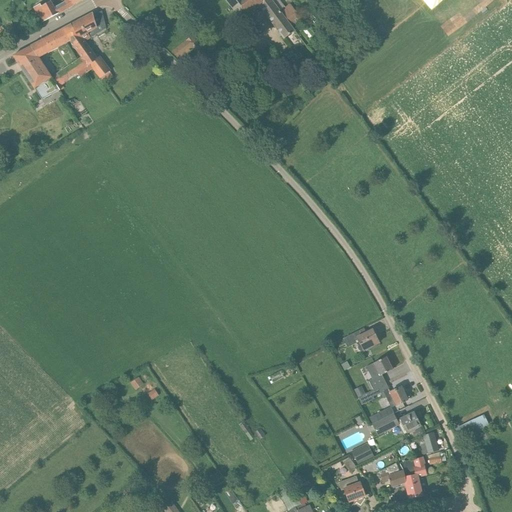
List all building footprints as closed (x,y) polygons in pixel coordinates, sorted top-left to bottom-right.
[(65,1),(54,7),(58,14),(69,8),(83,0),(67,0),(65,1)] [(225,0),(242,21),(260,6),(268,0),(225,0)] [(271,0),(268,0),(260,6),(285,39),(295,31),(292,27),(280,11),(271,0)] [(58,14),(54,7),(51,1),(42,6),(40,4),(33,7),(42,23),(58,14)] [(280,11),(292,27),(296,24),(297,24),(302,20),(290,4),(280,11)] [(92,14),(72,25),(77,34),(79,33),(84,41),(90,38),(87,33),(96,28),(92,14)] [(72,25),(60,31),(67,42),(69,41),(82,58),(78,60),(84,69),(88,66),(84,59),(92,53),(84,41),(79,33),(77,34),(72,25)] [(60,31),(32,46),(39,57),(67,42),(60,31)] [(201,48),(192,36),(187,40),(193,48),(196,52),(201,48)] [(39,57),(32,46),(13,56),(42,100),(60,90),(51,77),(39,57)] [(333,65),(340,58),(334,51),(326,57),(333,65)] [(84,69),(78,60),(58,74),(63,82),(77,73),(80,78),(93,68),(104,83),(113,76),(99,57),(96,59),(92,53),(84,59),(88,66),(84,69)] [(57,73),(51,77),(60,90),(60,91),(64,88),(62,85),(64,84),(63,82),(58,74),(57,73)] [(363,351),(379,343),(373,330),(367,333),(364,328),(354,333),(342,339),(347,348),(356,343),(358,346),(358,348),(359,350),(360,351),(363,351)] [(368,366),(374,379),(382,375),(393,370),(386,357),(368,366)] [(350,368),(347,361),(341,364),(344,371),(350,368)] [(386,384),(382,375),(374,379),(375,381),(371,384),(374,390),(386,384)] [(139,377),(131,383),(136,390),(144,384),(139,377)] [(365,394),(358,398),(362,405),(374,399),(373,397),(383,392),(391,408),(396,405),(397,406),(401,403),(401,404),(404,403),(403,402),(408,400),(401,387),(390,392),(386,384),(374,390),(365,394)] [(362,386),(354,390),(358,398),(366,394),(362,386)] [(159,396),(154,389),(148,394),(152,400),(159,396)] [(378,435),(386,431),(399,425),(404,435),(421,426),(414,412),(397,421),(394,415),(384,419),(372,425),(378,435)] [(372,425),(384,419),(381,413),(369,419),(372,425)] [(489,427),(483,414),(455,428),(461,440),(489,427)] [(245,421),(239,425),(250,441),(256,437),(245,421)] [(261,428),(254,433),(259,440),(266,436),(261,428)] [(421,428),(412,432),(415,438),(424,433),(421,428)] [(420,446),(423,456),(439,451),(434,434),(423,437),(425,444),(420,446)] [(374,457),(367,443),(351,452),(358,465),(374,457)] [(440,458),(429,459),(429,464),(441,463),(441,461),(446,461),(445,453),(439,454),(440,458)] [(406,482),(405,482),(409,498),(421,496),(417,477),(426,475),(424,465),(422,457),(415,459),(417,467),(403,470),(403,471),(403,472),(406,482)] [(357,468),(350,458),(344,463),(351,473),(357,468)] [(342,466),(340,462),(331,466),(334,470),(342,466)] [(391,487),(405,482),(406,482),(403,472),(400,473),(396,463),(380,471),(375,474),(377,478),(379,483),(389,481),(389,482),(390,482),(391,487)] [(334,471),(330,468),(325,475),(329,479),(335,471),(334,471)] [(360,483),(358,483),(356,476),(338,483),(341,491),(345,489),(349,502),(365,496),(360,483)] [(301,503),(297,497),(295,495),(290,487),(278,494),(283,503),(287,511),(298,511),(303,509),(301,505),(302,504),(301,503)] [(245,511),(238,500),(230,488),(224,492),(233,504),(237,511),(245,511)] [(303,494),(297,497),(301,503),(302,504),(307,502),(303,494)]
